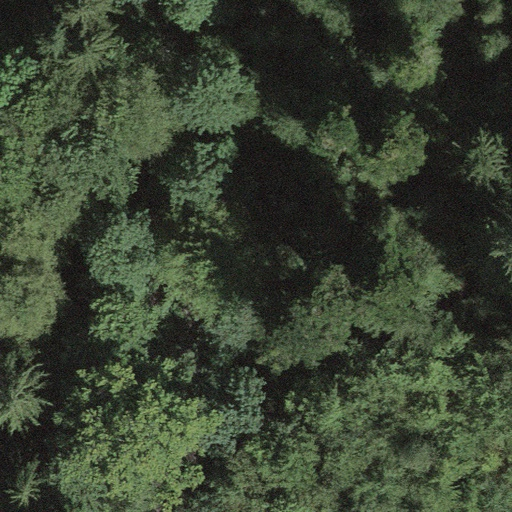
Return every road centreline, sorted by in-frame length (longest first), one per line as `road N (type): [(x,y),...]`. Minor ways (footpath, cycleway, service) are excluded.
road 1 (track): [(191,511),(222,228),(209,0)]
road 2 (track): [(222,228),(0,440)]
